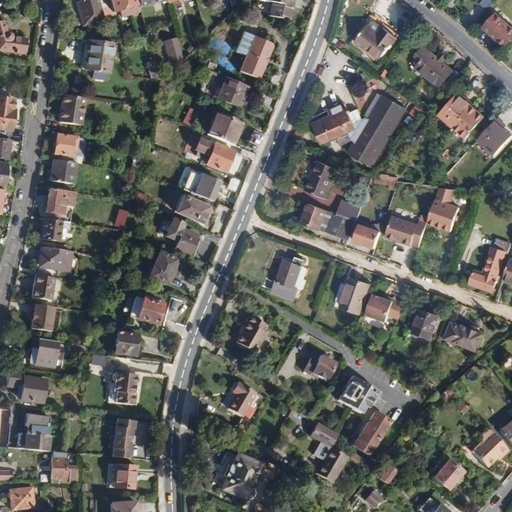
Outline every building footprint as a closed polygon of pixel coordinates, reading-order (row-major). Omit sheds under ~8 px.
[(104,22),(98,0),(85,0),(75,2),(82,28),(104,22)] [(112,14),(107,0),(98,0),(104,22),(113,19),(112,14)] [(138,6),(136,0),(107,0),(112,14),(138,6)] [(165,0),(136,0),(138,6),(139,9),(166,1),(165,0)] [(289,19),(293,0),(269,0),(271,0),(268,14),(289,19)] [(511,39),(511,27),(497,13),(482,28),(504,48),(511,39)] [(379,61),(396,40),(374,22),(371,22),(355,42),(379,61)] [(0,52),(23,56),(26,40),(10,38),(9,36),(5,34),(3,23),(0,23),(0,52)] [(257,81),(273,46),(242,34),(234,53),(244,57),(238,73),(257,81)] [(181,62),(174,39),(162,42),(171,71),(181,62)] [(109,75),(113,46),(87,42),(83,70),(92,72),(108,74),(109,75)] [(453,72),(429,52),(415,69),(438,89),(453,72)] [(160,81),(154,61),(146,64),(150,80),(160,81)] [(216,89),(221,77),(209,72),(204,83),(216,89)] [(243,100),(248,88),(224,78),(216,100),(239,110),(240,106),(244,108),(246,101),(243,100)] [(454,126),(471,108),(472,107),(458,95),(441,114),(454,126)] [(80,127),(84,100),(62,96),(58,124),(80,127)] [(371,169),(406,111),(382,97),(368,119),(365,118),(361,120),(356,108),(348,112),(344,104),(327,112),(328,116),(311,125),(320,144),(328,140),(330,142),(336,139),(340,147),(351,141),(353,143),(346,154),(371,169)] [(0,135),(9,137),(12,111),(11,110),(11,106),(0,104),(0,135)] [(467,138),(482,122),(474,114),(476,111),(472,107),(471,108),(454,126),(467,138)] [(188,109),(183,122),(191,125),(196,112),(188,109)] [(485,119),(476,111),(474,114),(482,122),(485,119)] [(328,116),(327,112),(309,120),(311,125),(328,116)] [(233,146),(242,124),(216,113),(206,136),(233,146)] [(409,127),(414,123),(409,118),(404,123),(409,127)] [(504,124),(498,118),(477,141),(494,156),(511,136),(501,127),(504,124)] [(81,165),(85,140),(57,136),(54,155),(60,156),(59,162),(75,164),(81,165)] [(233,152),(214,145),(213,147),(212,150),(207,149),(209,146),(210,143),(199,139),(195,148),(197,151),(195,155),(207,160),(206,163),(225,171),(233,152)] [(0,159),(6,160),(9,143),(0,141),(0,159)] [(252,162),(254,155),(242,150),(239,157),(252,162)] [(139,174),(143,159),(138,158),(137,162),(133,161),(130,172),(139,174)] [(329,197),(341,168),(320,160),(308,189),(329,197)] [(72,185),(75,164),(59,162),(55,161),(54,173),(51,173),(49,182),(72,185)] [(212,203),(221,180),(198,171),(189,194),(212,203)] [(511,198),(511,179),(506,187),(504,185),(495,196),(511,198)] [(394,191),(397,183),(389,182),(387,191),(394,191)] [(450,232),(458,208),(450,205),(455,192),(439,189),(427,224),(450,232)] [(72,208),(74,194),(48,190),(45,213),(62,216),(64,207),(72,208)] [(144,206),(147,198),(138,195),(134,202),(144,206)] [(202,224),(209,208),(182,197),(176,214),(202,224)] [(356,221),(360,207),(342,200),(337,215),(356,221)] [(347,242),(356,221),(337,215),(307,205),(300,224),(347,242)] [(121,232),(127,213),(119,210),(114,227),(118,228),(118,231),(121,232)] [(134,227),(138,217),(130,214),(126,224),(134,227)] [(419,248),(427,224),(419,222),(419,224),(393,216),(386,237),(411,246),(412,246),(419,248)] [(196,240),(181,234),(182,230),(185,224),(171,219),(164,237),(177,242),(174,250),(190,256),(196,240)] [(68,230),(69,224),(43,220),(40,241),(58,243),(60,229),(68,230)] [(374,251),(380,233),(358,225),(352,243),(374,251)] [(198,237),(182,230),(181,234),(196,240),(198,237)] [(492,293),(505,252),(507,252),(510,244),(495,240),(493,248),(491,248),(481,275),(473,272),(469,285),(492,293)] [(67,272),(70,253),(41,248),(38,268),(67,272)] [(167,286),(177,261),(159,253),(149,278),(167,286)] [(295,289),(304,262),(294,259),(292,264),(284,261),(276,281),(275,281),(270,294),(293,302),(297,290),(295,289)] [(511,284),(511,260),(509,259),(502,281),(511,284)] [(303,291),(306,282),(305,279),(308,269),(303,267),(296,288),(298,289),(303,291)] [(51,302),(54,279),(34,276),(31,299),(51,302)] [(359,315),(369,286),(349,279),(339,307),(359,315)] [(403,303),(385,296),(384,299),(372,295),(371,295),(364,315),(384,322),(387,316),(397,320),(403,303)] [(157,326),(163,307),(155,304),(156,302),(148,300),(148,302),(135,298),(129,317),(157,326)] [(51,333),(54,309),(30,305),(29,314),(33,314),(33,321),(32,330),(51,333)] [(430,341),(439,318),(420,310),(411,334),(430,341)] [(255,354),(266,335),(263,334),(267,327),(248,316),(236,335),(238,337),(234,343),(255,354)] [(476,353),(483,335),(451,322),(444,340),(476,353)] [(133,358),(136,335),(115,333),(113,355),(133,358)] [(0,345),(15,348),(17,337),(2,335),(0,342),(0,345)] [(55,350),(56,343),(31,339),(30,349),(36,349),(34,366),(52,368),(53,361),(55,350)] [(92,357),(94,349),(70,345),(70,353),(92,357)] [(34,366),(36,349),(30,349),(28,364),(34,366)] [(60,363),(62,351),(55,350),(53,361),(60,363)] [(325,382),(335,364),(320,356),(317,362),(310,359),(302,373),(315,381),(317,378),(325,382)] [(42,405),(44,381),(22,378),(23,372),(7,369),(4,387),(19,389),(18,392),(20,392),(19,402),(42,405)] [(136,387),(137,376),(115,374),(112,376),(112,382),(114,385),(113,393),(116,393),(115,405),(120,405),(133,406),(135,405),(136,398),(134,396),(135,387),(136,387)] [(373,403),(378,393),(350,377),(336,401),(359,415),(364,408),(366,409),(370,401),(373,403)] [(433,385),(426,380),(421,385),(429,391),(433,385)] [(115,405),(116,393),(113,393),(114,385),(112,382),(110,382),(107,404),(115,405)] [(242,418),(256,393),(237,382),(230,393),(234,395),(226,409),(242,418)] [(461,403),(456,409),(464,414),(468,408),(461,403)] [(48,429),(49,418),(25,415),(10,412),(7,449),(48,453),(49,437),(46,437),(47,429),(48,429)] [(368,457),(389,423),(373,413),(351,446),(368,457)] [(129,451),(132,430),(134,430),(134,422),(116,420),(115,428),(114,428),(111,450),(113,450),(112,459),(129,460),(130,452),(129,451)] [(511,420),(499,430),(511,447),(511,420)] [(332,484),(347,458),(329,448),(337,436),(316,423),(309,437),(319,442),(312,455),(322,461),(314,473),(332,484)] [(508,451),(486,429),(476,439),(479,443),(470,451),(486,468),(495,459),(497,461),(508,451)] [(395,451),(402,443),(398,439),(391,447),(395,451)] [(371,465),(353,454),(352,455),(342,449),(342,448),(335,444),(332,449),(347,458),(368,470),(371,465)] [(251,488),(260,465),(235,454),(230,465),(229,466),(224,478),(225,480),(219,491),(232,497),(231,500),(238,503),(239,500),(245,503),(245,501),(248,501),(250,500),(252,499),(254,496),(254,493),(253,490),(251,488)] [(379,479),(388,466),(381,459),(379,461),(367,478),(374,484),(379,479)] [(76,484),(75,467),(68,467),(68,466),(65,467),(65,460),(50,460),(50,484),(76,484)] [(447,491),(462,473),(448,460),(432,478),(447,491)] [(134,490),(136,468),(115,466),(113,488),(134,490)] [(387,486),(397,472),(388,466),(379,479),(387,486)] [(0,481),(12,482),(11,471),(0,471),(0,481)] [(33,508),(31,489),(9,491),(10,510),(33,508)] [(380,501),(370,492),(363,501),(372,510),(380,501)] [(446,511),(439,505),(436,509),(426,501),(417,510),(420,511),(446,511)] [(135,511),(135,503),(111,504),(110,511),(135,511)]
